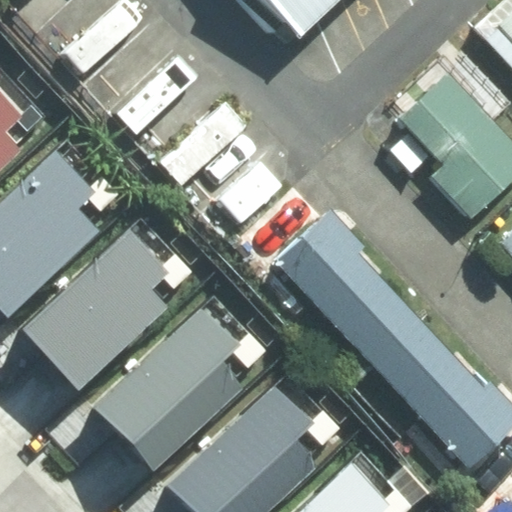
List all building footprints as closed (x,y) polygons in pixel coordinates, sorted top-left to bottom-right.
[(253,0),(300,51),(355,0),(253,0)] [(511,0),(480,29),(511,63),(511,0)] [(511,196),(511,174),(441,97),(377,156),(459,245),(511,196)] [(0,103),(0,144),(20,126),(0,103)] [(39,144),(0,181),(0,296),(97,206),(39,144)] [(508,422),(311,208),(248,266),(445,479),(508,422)] [(113,226),(9,321),(62,377),(165,283),(113,226)] [(511,244),(483,271),(511,302),(511,244)] [(186,302),(83,397),(139,457),(241,362),(186,302)] [(259,380),(156,474),(191,511),(229,511),(312,437),(259,380)] [(383,511),(332,456),(271,511),(383,511)]
